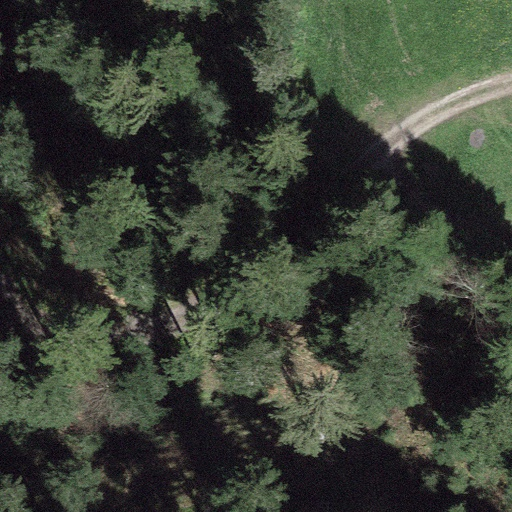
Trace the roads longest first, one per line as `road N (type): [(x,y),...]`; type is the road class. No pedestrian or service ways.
road 1 (track): [(377,173),(239,288),(191,312),(127,324),(56,314),(0,285)]
road 2 (track): [(377,173),(449,116),(511,89)]
